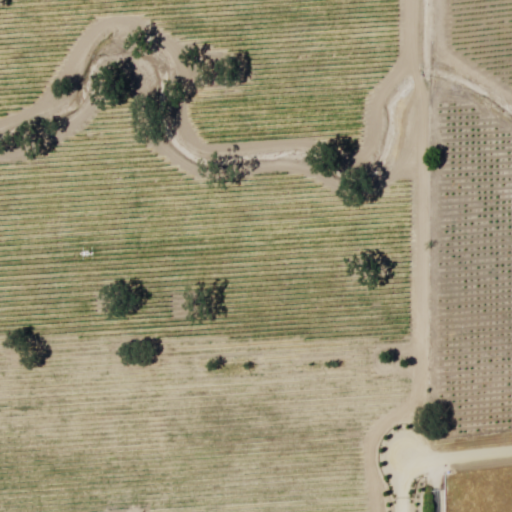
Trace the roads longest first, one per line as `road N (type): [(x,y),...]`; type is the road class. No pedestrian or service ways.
road 1 (track): [(422,0),(424,338)]
road 2 (residential): [(372,362),(400,378),(409,440),(427,456),(511,450)]
